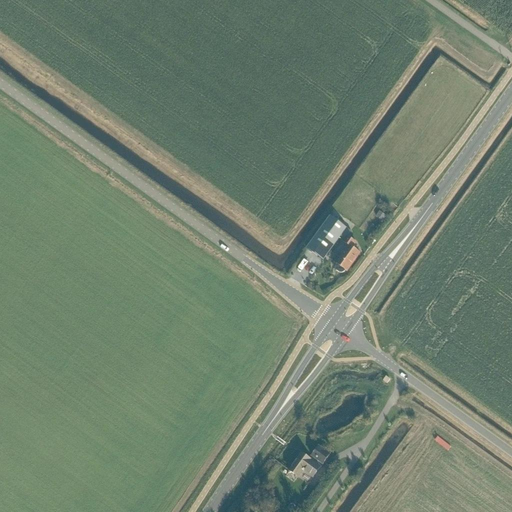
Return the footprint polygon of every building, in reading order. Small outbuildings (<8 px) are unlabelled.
[(380,211),(376,217),(383,222),(386,217),(380,211)] [(330,216),(306,249),(323,261),(346,228),(330,216)] [(336,266),(335,268),(336,271),(340,273),(342,274),(345,273),(346,271),(347,272),(359,254),(351,248),(355,243),(346,237),(343,242),(349,246),(336,264),(337,264),(336,266)] [(387,376),(383,382),(388,385),(392,379),(387,376)] [(319,447),(312,456),(323,465),(330,456),(319,447)] [(298,460),(290,472),(298,478),(304,470),(309,473),(308,474),(313,478),(315,475),(320,468),(301,453),(300,453),(296,459),(298,460)]
